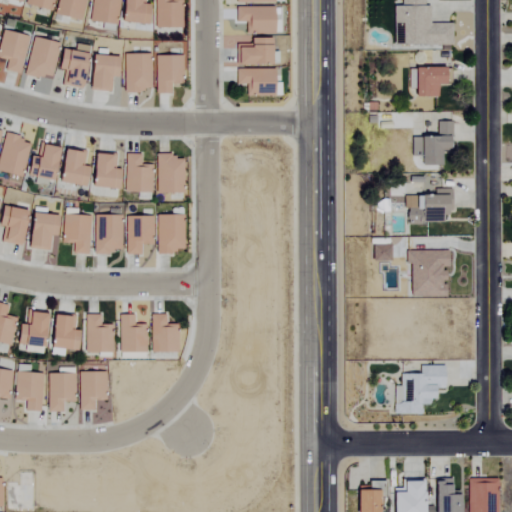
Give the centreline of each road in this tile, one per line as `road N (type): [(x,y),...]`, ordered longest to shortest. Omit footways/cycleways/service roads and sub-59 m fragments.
road 1 (secondary): [(315,511),(312,0)]
road 2 (residential): [(484,443),(484,0)]
road 3 (residential): [(205,126),(204,285),(198,348),(184,388)]
road 4 (residential): [(0,102),(114,124),(205,126)]
road 5 (residential): [(0,267),(107,286),(204,285)]
road 6 (residential): [(0,433),(117,433),(184,388)]
road 7 (residential): [(511,442),(315,445)]
road 8 (residential): [(204,0),(205,126)]
